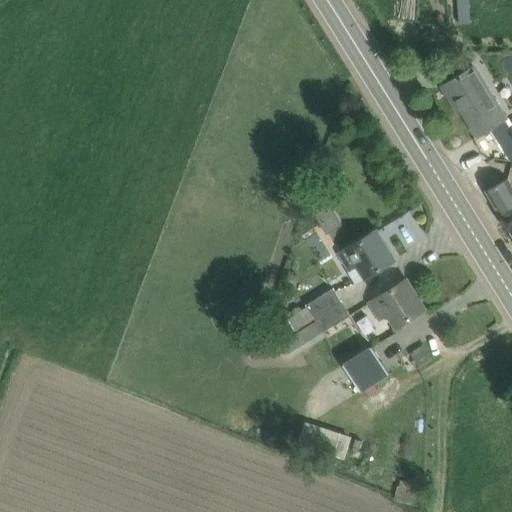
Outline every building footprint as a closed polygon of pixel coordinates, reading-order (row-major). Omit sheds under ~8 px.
[(479,135),(496,125),(506,118),(473,66),(443,85),(452,101),(455,99),(479,135)] [(511,158),(511,126),(498,136),(511,158)] [(511,205),(511,184),(507,177),(485,190),(499,214),(511,205)] [(511,205),(499,214),(510,231),(511,229),(511,205)] [(365,277),(377,270),(394,259),(376,230),(340,253),(349,268),(357,263),(365,277)] [(396,326),(408,319),(425,308),(407,279),(370,302),(379,317),(387,312),(396,326)] [(309,340),(316,336),(350,315),(333,288),(306,305),(307,306),(293,315),(309,340)] [(389,373),(372,346),(343,364),(360,391),(389,373)] [(398,485),(394,499),(421,505),(423,492),(410,488),(411,483),(401,480),(400,485),(398,485)]
